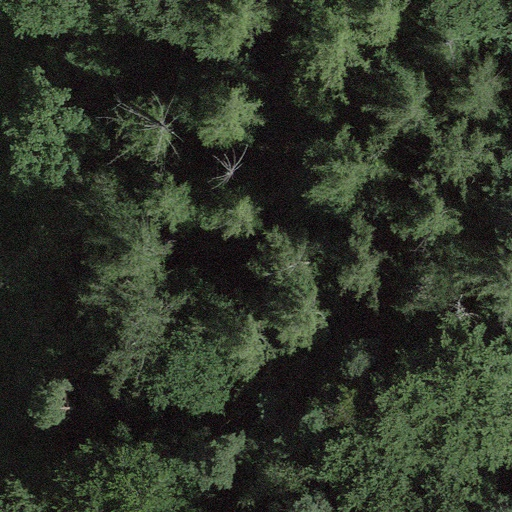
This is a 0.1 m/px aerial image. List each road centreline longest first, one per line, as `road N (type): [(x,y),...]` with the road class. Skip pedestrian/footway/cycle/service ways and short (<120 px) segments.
road 1 (track): [(299,0),(267,511)]
road 2 (track): [(285,148),(173,335),(130,511)]
